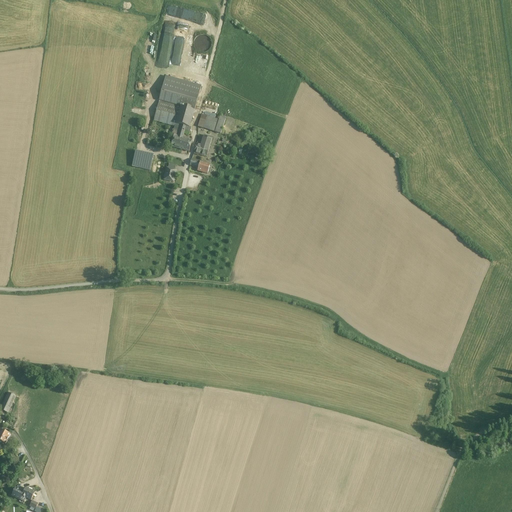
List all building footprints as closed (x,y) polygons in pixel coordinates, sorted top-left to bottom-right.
[(172,9),(170,15),(188,19),(189,13),(172,9)] [(184,45),(192,46),(194,34),(186,33),(184,45)] [(211,47),(212,43),(211,40),(209,37),(206,35),(202,34),(199,35),(196,37),(194,40),(194,43),(194,47),(196,50),(199,52),(203,52),(206,52),(209,50),(211,47)] [(166,77),(162,90),(197,100),(201,87),(166,77)] [(197,100),(162,90),(159,101),(194,111),(197,100)] [(194,111),(159,101),(154,121),(175,127),(180,128),(179,133),(178,137),(183,138),(185,131),(189,132),(191,128),(190,127),(194,111)] [(219,120),(202,114),(198,126),(221,133),(226,117),(220,116),(219,120)] [(183,138),(178,137),(179,133),(174,132),(173,135),(174,136),(171,147),(189,152),(192,140),(183,138)] [(212,139),(203,137),(201,145),(196,144),(194,153),(207,157),(212,139)] [(154,156),(136,151),(132,163),(151,168),(154,156)] [(200,162),(192,159),(190,165),(199,168),(200,162)] [(214,166),(200,162),(199,168),(198,171),(212,175),(214,166)] [(175,170),(168,168),(166,176),(165,176),(164,180),(174,182),(175,176),(174,176),(176,170),(175,170)] [(65,379),(69,382),(74,377),(70,374),(65,379)] [(8,393),(0,409),(8,413),(16,396),(8,393)] [(7,433),(1,430),(0,431),(0,435),(8,439),(10,434),(9,434),(7,433)] [(24,493),(16,489),(12,496),(25,502),(26,499),(31,501),(35,493),(26,488),(24,493)] [(32,501),(30,506),(36,509),(37,507),(38,504),(32,501)]
